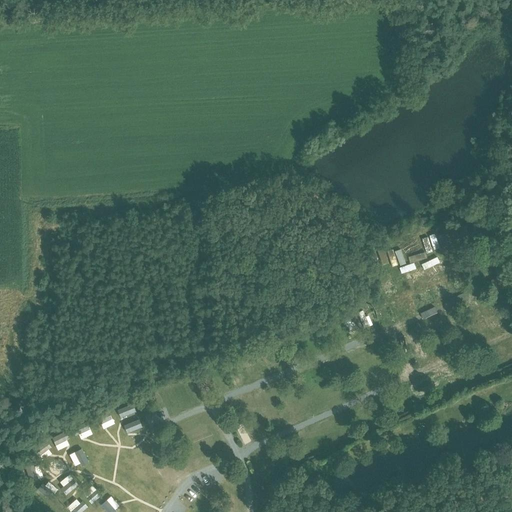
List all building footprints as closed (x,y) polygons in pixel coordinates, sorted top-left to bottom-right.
[(398,235),(402,250),(408,248),(404,234),(398,235)] [(431,270),(447,267),(445,260),(429,263),(431,270)] [(452,273),(443,276),(448,290),(457,287),(452,273)] [(494,274),(482,281),(489,293),(501,285),(494,274)] [(390,276),(375,281),(379,292),(394,287),(390,276)] [(435,282),(429,283),(434,298),(439,296),(435,282)] [(363,311),(358,313),(364,329),(370,326),(368,322),(370,321),(368,317),(366,318),(363,311)] [(349,316),(343,319),(350,333),(355,331),(353,327),(356,326),(354,322),(352,323),(349,316)] [(494,316),(486,319),(489,327),(497,324),(494,316)] [(407,325),(401,328),(409,344),(415,342),(407,325)] [(305,370),(301,372),(306,387),(311,385),(305,370)] [(413,387),(409,388),(412,396),(422,392),(417,377),(411,379),(413,387)] [(166,386),(160,389),(167,403),(173,400),(166,386)] [(309,392),(304,394),(309,408),(315,406),(309,392)] [(126,402),(113,412),(118,419),(131,409),(126,402)] [(105,428),(111,420),(106,416),(100,424),(105,428)] [(135,416),(119,421),(122,430),(138,426),(135,416)] [(188,420),(181,424),(188,438),(196,434),(188,420)] [(330,420),(324,422),(329,434),(335,431),(330,420)] [(82,438),(88,431),(82,426),(76,433),(82,438)] [(310,443),(320,440),(317,427),(306,430),(310,443)] [(62,436),(50,443),(54,450),(66,444),(62,436)] [(78,446),(65,451),(70,465),(83,460),(78,446)] [(65,471),(55,479),(61,488),(72,480),(65,471)] [(43,478),(33,487),(43,498),(53,488),(43,478)] [(96,503),(105,511),(108,511),(116,504),(105,493),(96,503)] [(66,509),(76,501),(72,496),(62,504),(66,509)] [(79,500),(66,509),(68,511),(73,511),(83,505),(79,500)]
